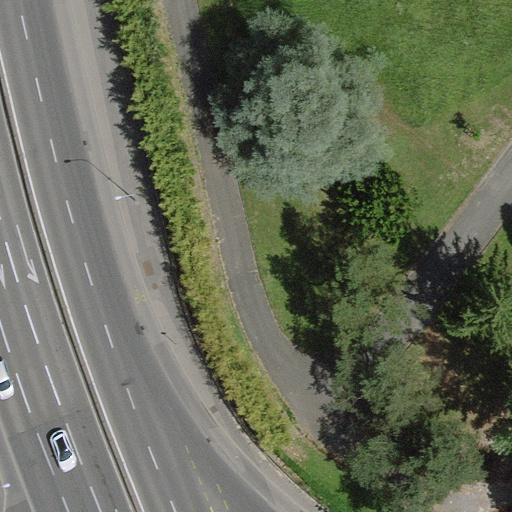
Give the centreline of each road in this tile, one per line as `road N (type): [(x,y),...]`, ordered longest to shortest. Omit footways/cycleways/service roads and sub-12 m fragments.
road 1 (primary): [(160,469),(73,217),(20,0)]
road 2 (primary): [(0,265),(85,511)]
